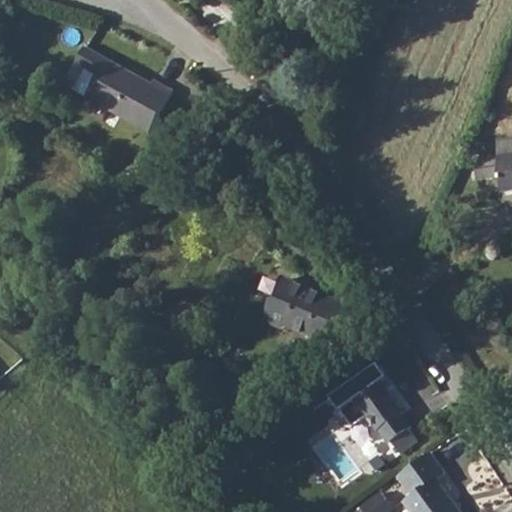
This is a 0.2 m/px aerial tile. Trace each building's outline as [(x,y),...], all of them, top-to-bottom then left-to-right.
[(153,84),(86,47),(77,63),(100,76),(88,98),(151,133),(174,91),(155,80),(153,84)] [(503,192),(511,191),(511,139),(498,141),(500,158),(477,161),(479,180),(502,178),(503,192)] [(329,344),(346,305),(287,279),(279,297),(274,299),(268,313),(272,325),(286,329),(291,327),(329,344)] [(380,364),(332,397),(354,427),(369,416),(380,431),(381,430),(391,443),(393,442),(402,454),(419,441),(410,430),(412,428),(402,415),(404,414),(382,383),(390,377),(380,364)] [(447,473),(432,453),(399,477),(413,496),(405,502),(412,511),(462,511),(438,479),(447,473)] [(391,511),(395,510),(383,494),(362,508),(365,511),(391,511)]
